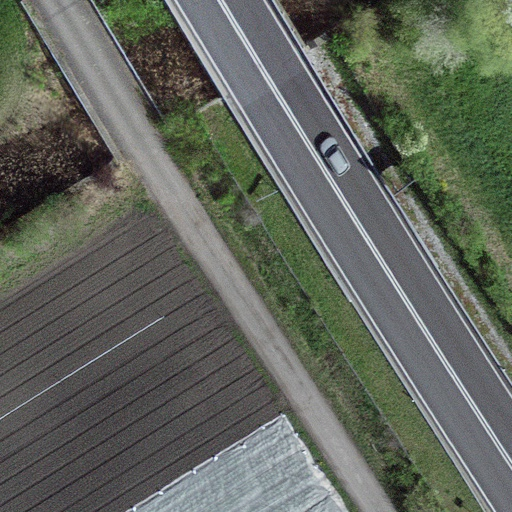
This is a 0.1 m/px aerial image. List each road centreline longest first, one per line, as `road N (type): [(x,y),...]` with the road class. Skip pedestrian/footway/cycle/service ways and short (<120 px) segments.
road 1 (track): [(57,0),(380,511)]
road 2 (trunk): [(511,465),(219,0)]
